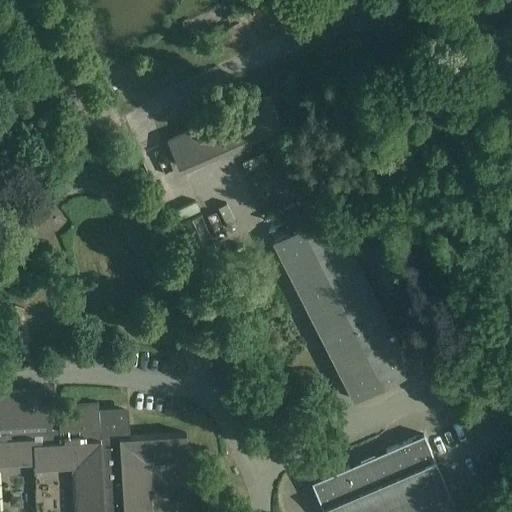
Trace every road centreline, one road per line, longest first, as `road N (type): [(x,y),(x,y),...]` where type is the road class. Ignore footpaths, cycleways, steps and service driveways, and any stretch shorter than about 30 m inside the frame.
road 1 (unclassified): [(206,390),(123,212),(106,192),(61,194),(0,251)]
road 2 (unclassified): [(265,478),(389,411),(439,401),(455,381),(483,367),(511,379)]
road 3 (unclassified): [(135,115),(370,14)]
road 4 (unclassified): [(511,194),(370,14)]
road 5 (residential): [(206,390),(116,375),(0,378)]
